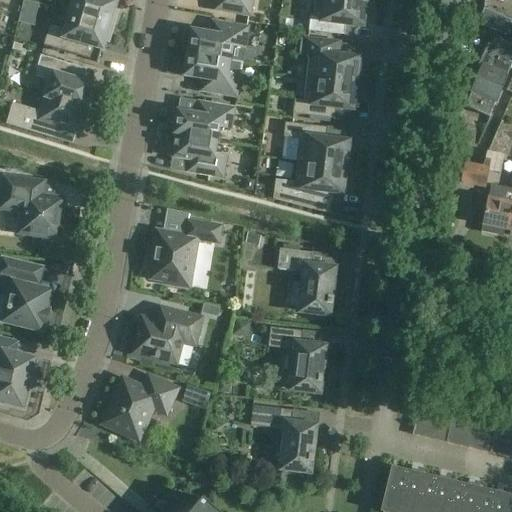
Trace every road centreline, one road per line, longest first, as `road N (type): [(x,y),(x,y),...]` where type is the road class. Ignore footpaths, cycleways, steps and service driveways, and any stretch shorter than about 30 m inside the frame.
road 1 (residential): [(38,443),(63,421),(95,323),(157,0)]
road 2 (residential): [(511,479),(381,446),(374,431),(402,276)]
road 3 (residential): [(402,276),(439,0)]
